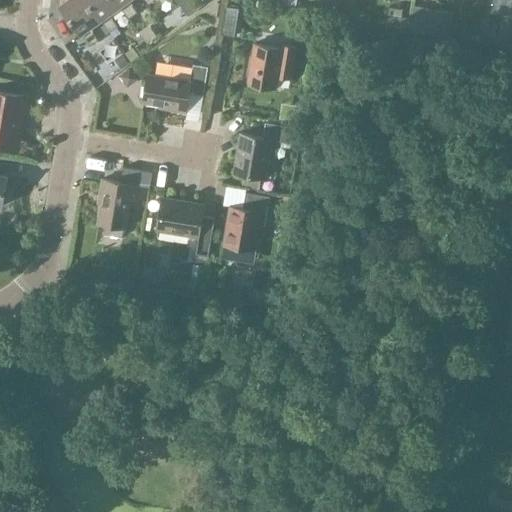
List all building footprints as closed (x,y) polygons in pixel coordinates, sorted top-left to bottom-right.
[(101,20),(86,0),(67,0),(59,6),(89,47),(96,41),(92,36),(92,32),(89,28),(98,21),(101,20)] [(120,6),(115,0),(86,0),(101,20),(98,21),(107,33),(115,28),(111,22),(110,18),(108,15),(118,8),(120,6)] [(115,0),(120,6),(118,8),(127,20),(136,14),(130,7),(130,5),(128,1),(129,0),(115,0)] [(491,0),(490,13),(502,16),(504,0),(491,0)] [(511,0),(504,0),(502,16),(511,17),(511,0)] [(220,34),(233,37),(238,9),(224,7),(220,34)] [(386,15),(385,25),(385,27),(399,29),(401,17),(386,15)] [(436,23),(422,20),(411,19),(409,30),(434,34),(436,23)] [(436,23),(434,34),(448,37),(450,25),(436,23)] [(247,83),(275,88),(277,76),(290,78),(295,47),(281,45),(280,48),(254,44),(247,83)] [(203,97),(208,68),(193,66),(190,82),(148,76),(143,103),(169,107),(168,110),(186,113),(189,95),(203,97)] [(0,145),(19,149),(27,96),(0,92),(0,145)] [(290,143),(292,127),(265,123),(262,137),(241,133),(234,173),(264,178),(270,139),(290,143)] [(149,187),(151,172),(122,167),(120,181),(101,178),(98,196),(101,197),(97,222),(125,227),(132,184),(149,187)] [(243,208),(230,205),(223,244),(221,257),(236,260),(239,247),(254,249),(258,224),(264,225),(269,196),(245,192),(243,208)] [(208,256),(215,217),(200,215),(202,205),(162,198),(157,229),(196,235),(193,254),(208,256)] [(202,464),(202,443),(186,443),(186,464),(202,464)]
